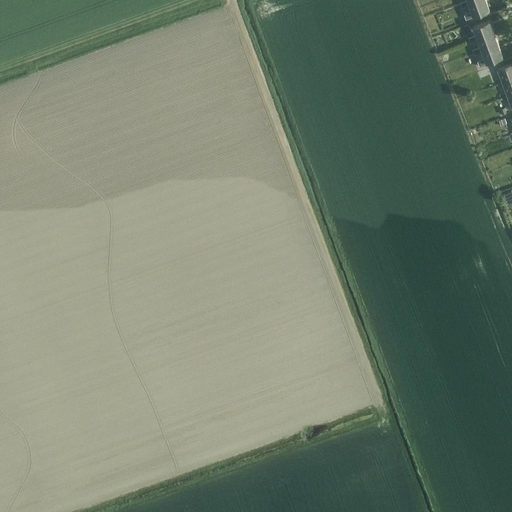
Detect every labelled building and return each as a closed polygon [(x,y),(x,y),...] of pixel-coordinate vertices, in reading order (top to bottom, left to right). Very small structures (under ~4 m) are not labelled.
[(477,0),(469,3),(470,4),(472,11),(464,14),(466,19),(474,16),(474,15),(490,9),(486,0),(477,0)] [(478,38),(494,32),(490,20),(473,26),(477,34),(469,37),(471,42),(478,39),(478,38)] [(478,38),(478,39),(481,46),(473,49),(475,54),(483,51),(482,50),(499,44),(494,32),(478,38)] [(482,50),(483,51),(485,58),(478,61),(480,66),(487,63),(487,62),(503,56),(499,44),(482,50)] [(503,82),(511,78),(511,63),(498,69),(503,82)] [(511,78),(503,82),(508,96),(511,93),(511,78)] [(500,126),(508,123),(505,117),(498,120),(500,126)]
